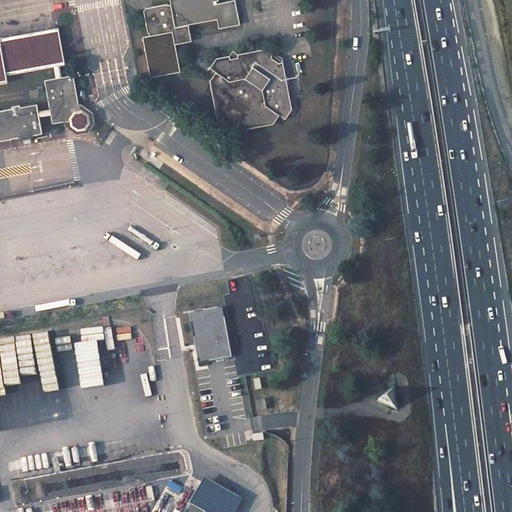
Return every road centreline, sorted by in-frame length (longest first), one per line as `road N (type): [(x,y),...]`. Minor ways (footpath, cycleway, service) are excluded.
road 1 (motorway): [(397,0),(458,420)]
road 2 (motorway): [(495,404),(436,0)]
road 3 (unclassified): [(297,226),(114,95),(96,0)]
road 4 (unclassified): [(291,253),(230,265),(216,260),(76,159)]
road 5 (unclassified): [(318,317),(299,511)]
road 6 (unclassified): [(361,0),(340,185)]
road 7 (tertiary): [(511,149),(472,0)]
